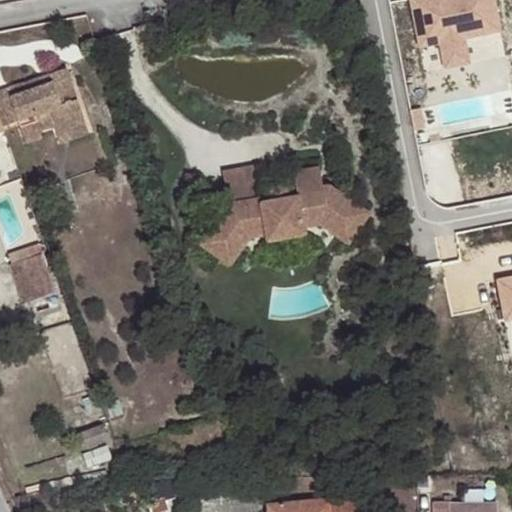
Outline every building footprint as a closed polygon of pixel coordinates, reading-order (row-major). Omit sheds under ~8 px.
[(493,0),(411,0),(421,48),(500,32),(493,0)] [(58,133),(88,123),(70,69),(54,74),(60,92),(48,95),(45,88),(14,97),(11,88),(0,91),(0,130),(7,128),(6,126),(21,120),(26,134),(55,125),(58,133)] [(60,92),(54,74),(11,88),(14,97),(45,88),(48,95),(60,92)] [(92,134),(88,123),(58,133),(61,143),(92,134)] [(29,143),(58,133),(55,125),(26,134),(29,143)] [(360,233),(371,219),(331,190),(326,191),(321,172),(296,177),(301,202),(290,204),(289,199),(274,202),(275,207),(265,209),(257,172),(225,178),(232,211),(215,237),(235,250),(250,229),(252,240),(270,236),(272,244),(308,237),(306,229),(324,225),(322,215),(345,227),(347,224),(360,233)] [(274,202),(289,199),(288,191),(272,194),(274,202)] [(350,246),(360,233),(347,224),(345,227),(322,215),(324,225),(350,246)] [(235,250),(215,237),(206,251),(235,269),(252,240),(250,229),(235,250)] [(11,252),(25,303),(61,294),(47,242),(11,252)] [(511,280),(497,283),(504,322),(511,320),(511,280)] [(258,511),(257,501),(254,502),(213,505),(213,511),(258,511)] [(268,508),(268,511),(358,511),(358,509),(333,510),(332,502),(268,508)]
